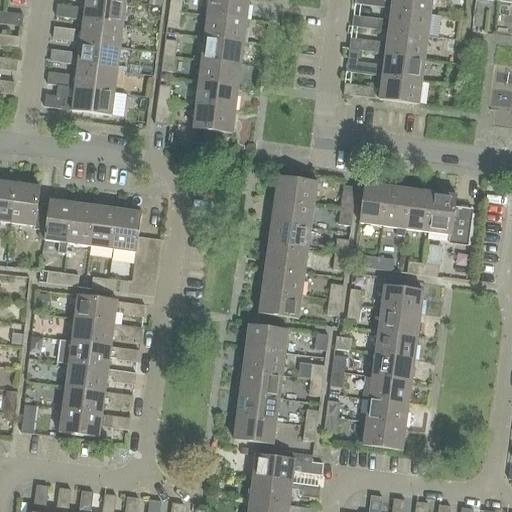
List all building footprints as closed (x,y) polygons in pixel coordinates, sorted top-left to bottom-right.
[(57,6),(55,17),(82,21),(122,26),(125,3),(98,0),(84,0),(82,14),(76,13),(76,8),(57,6)] [(148,0),(148,6),(160,8),(161,8),(162,0),(148,0)] [(181,0),(169,0),(168,11),(180,13),(181,0)] [(249,0),(208,0),(206,16),(246,21),(249,0)] [(374,0),(374,8),(390,10),(430,15),(431,0),(391,0),(391,4),(384,3),(384,0),(374,0)] [(370,31),(387,33),(427,38),(430,15),(390,10),(388,27),(381,26),(382,21),(372,20),(370,31)] [(180,13),(168,11),(166,27),(178,28),(180,13)] [(23,16),(4,14),(0,13),(0,24),(21,28),(23,16)] [(246,21),(206,16),(203,39),(244,44),(246,21)] [(54,28),(52,40),(79,44),(119,49),(122,26),(82,21),(80,37),(73,36),(74,31),(54,28)] [(367,53),(384,56),(424,61),(427,38),(387,33),(385,49),(379,48),(379,44),(369,42),(367,53)] [(20,39),(0,36),(0,47),(18,50),(20,39)] [(244,44),(203,39),(200,62),(241,67),(244,44)] [(176,43),(164,42),(162,57),(174,59),(176,43)] [(51,51),(49,63),(76,67),(116,71),(119,49),(79,44),(77,60),(70,59),(71,54),(51,51)] [(365,76),(381,79),(421,83),(424,61),(384,56),(382,72),(376,71),(376,66),(366,65),(365,76)] [(174,59),(162,57),(160,72),(172,74),(174,59)] [(17,61),(0,59),(0,70),(15,73),(17,61)] [(241,67),(200,62),(197,84),(238,89),(241,67)] [(48,74),(47,86),(57,87),(73,90),(114,94),(116,71),(76,67),(74,83),(67,82),(68,76),(48,74)] [(421,83),(381,79),(379,95),(373,94),(373,89),(363,88),(362,98),(379,100),(378,101),(418,107),(421,83)] [(14,85),(0,82),(0,94),(12,96),(14,85)] [(238,89),(197,84),(194,107),(235,112),(238,89)] [(111,117),(114,94),(73,90),(57,87),(56,98),(45,97),(45,98),(44,108),(43,109),(111,117)] [(158,87),(157,102),(168,103),(170,88),(158,87)] [(153,125),(168,127),(169,127),(172,104),(168,103),(157,102),(153,125)] [(235,112),(194,107),(191,130),(192,130),(190,145),(214,148),(216,133),(232,135),(235,112)] [(274,202),(314,207),(317,184),(277,178),(274,202)] [(0,182),(0,223),(10,225),(16,185),(0,182)] [(34,228),(37,204),(39,188),(16,185),(10,225),(34,228)] [(364,185),(358,225),(382,228),(387,188),(364,185)] [(355,189),(343,187),(340,211),(352,212),(355,189)] [(387,188),(382,228),(397,230),(396,236),(405,237),(405,231),(404,231),(410,191),(387,188)] [(404,231),(405,231),(427,234),(432,194),(410,191),(404,231)] [(456,197),(432,194),(427,234),(449,237),(448,244),(467,247),(471,211),(454,209),(456,197)] [(49,201),(48,205),(45,232),(43,242),(59,244),(57,255),(66,256),(68,245),(67,245),(72,204),(49,201)] [(274,202),(271,224),(311,230),(314,207),(274,202)] [(45,232),(48,205),(37,204),(34,228),(34,230),(45,232)] [(67,245),(68,245),(89,248),(95,207),(72,204),(67,245)] [(95,207),(89,248),(112,251),(117,210),(95,207)] [(117,210),(112,251),(136,254),(136,251),(138,239),(141,214),(117,210)] [(352,212),(340,211),(338,226),(350,227),(352,212)] [(271,224),(267,247),(308,252),(311,230),(271,224)] [(138,239),(136,251),(159,254),(161,242),(138,239)] [(336,241),(334,255),(346,257),(348,242),(336,241)] [(267,247),(264,269),(304,275),(308,252),(267,247)] [(136,254),(134,262),(158,265),(159,254),(136,251),(136,254)] [(346,257),(334,255),(332,270),(344,272),(346,257)] [(361,269),(376,271),(377,259),(362,257),(361,269)] [(377,259),(376,271),(391,273),(393,261),(377,259)] [(158,265),(134,262),(133,274),(156,277),(158,265)] [(406,274),(422,277),(423,266),(408,263),(406,274)] [(423,266),(422,277),(437,279),(438,268),(423,266)] [(304,275),(264,269),(261,292),(301,297),(304,275)] [(37,272),(36,283),(46,284),(46,281),(47,273),(37,272)] [(46,281),(46,284),(61,286),(63,275),(47,273),(46,281)] [(131,284),(155,287),(156,277),(133,274),(132,281),(131,284)] [(63,275),(61,286),(76,289),(78,281),(78,277),(63,275)] [(93,279),(92,281),(91,290),(107,293),(109,281),(93,279)] [(127,283),(126,295),(153,299),(155,287),(131,284),(127,283)] [(330,285),(328,300),(340,302),(342,287),(330,285)] [(383,287),(380,310),(420,316),(423,293),(383,287)] [(350,291),(348,306),(359,308),(361,293),(350,291)] [(301,297),(261,292),(258,315),(298,320),(301,297)] [(38,295),(36,309),(48,311),(50,296),(38,295)] [(142,319),(144,306),(76,297),(73,320),(114,326),(116,310),(122,311),(122,316),(142,319)] [(338,318),(340,302),(328,300),(326,316),(338,318)] [(357,323),(359,308),(348,306),(346,321),(357,323)] [(420,316),(380,310),(377,333),(417,339),(420,316)] [(114,326),(73,320),(70,343),(111,349),(113,333),(119,334),(118,339),(139,342),(141,330),(114,326)] [(248,326),(245,350),(284,355),(287,331),(248,326)] [(417,339),(377,333),(374,356),(414,361),(417,339)] [(23,336),(12,335),(11,345),(20,346),(22,346),(23,336)] [(327,336),(316,335),(314,351),(325,353),(327,336)] [(351,340),(343,339),(336,338),(334,351),(349,353),(351,340)] [(67,365),(67,366),(108,371),(110,356),(116,356),(115,362),(136,365),(138,352),(111,349),(70,343),(60,342),(57,364),(67,365)] [(284,355),(245,350),(242,372),(281,378),(284,355)] [(414,361),(374,356),(371,379),(411,384),(414,361)] [(333,358),(331,373),(343,375),(345,360),(333,358)] [(108,371),(67,366),(64,388),(105,394),(107,378),(113,379),(112,384),(133,387),(135,375),(108,371)] [(312,366),(310,381),(321,383),(323,367),(312,366)] [(281,378),(242,372),(239,395),(278,400),(281,378)] [(341,390),(343,375),(331,373),(329,388),(341,390)] [(411,384),(371,379),(368,401),(408,406),(411,384)] [(319,398),(321,383),(310,381),(308,397),(319,398)] [(105,394),(64,388),(61,411),(102,417),(104,401),(110,402),(109,407),(130,410),(132,398),(105,394)] [(278,400),(239,395),(236,418),(275,423),(278,400)] [(408,406),(368,401),(365,424),(405,429),(408,406)] [(327,403),(325,419),(337,420),(339,404),(327,403)] [(13,416),(14,406),(5,405),(3,415),(13,416)] [(106,429),(127,432),(129,421),(102,417),(61,411),(58,435),(99,440),(101,423),(107,424),(106,429)] [(306,411),(304,427),(315,428),(317,413),(306,411)] [(275,423),(236,418),(233,441),(257,445),(272,447),(272,446),(275,423)] [(335,435),(337,420),(325,419),(323,434),(335,435)] [(405,429),(365,424),(362,447),(402,452),(405,429)] [(313,444),(315,428),(304,427),(302,442),(313,444)] [(272,447),(257,445),(255,457),(280,460),(282,447),(272,446),(272,447)] [(320,478),(322,466),(312,465),(312,457),(287,453),(286,461),(280,460),(255,457),(254,456),(251,480),(291,485),(293,469),(300,470),(300,475),(320,478)] [(291,485),(251,480),(248,503),(288,508),(290,492),(297,493),(297,498),(317,501),(319,488),(291,485)] [(47,488),(35,487),(32,511),(38,511),(39,509),(44,510),(47,488)] [(67,511),(70,491),(58,490),(54,511),(67,511)] [(89,511),(92,494),(81,493),(78,511),(89,511)] [(113,511),(115,497),(104,496),(101,511),(113,511)] [(379,511),(381,499),(370,498),(367,511),(379,511)] [(136,511),(138,501),(126,499),(124,511),(136,511)] [(393,501),(391,511),(402,511),(403,502),(393,501)] [(159,511),(161,504),(149,502),(147,511),(159,511)] [(316,511),(288,508),(248,503),(246,511),(316,511)]
